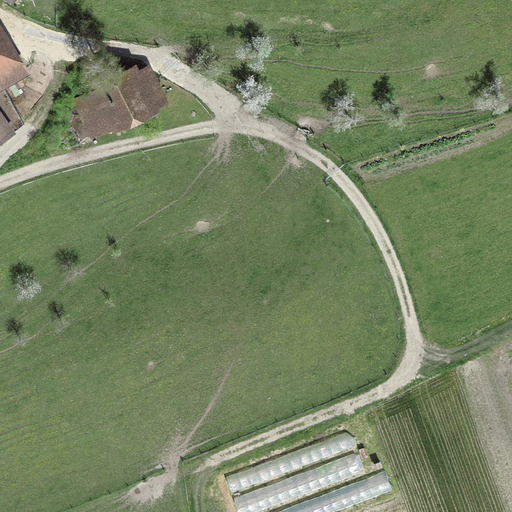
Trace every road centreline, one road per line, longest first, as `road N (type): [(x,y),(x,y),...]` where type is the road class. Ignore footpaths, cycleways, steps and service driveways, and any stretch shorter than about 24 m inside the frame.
road 1 (track): [(0,187),(89,156),(236,129),(292,144),(334,170),(375,225),(411,318),(413,383),(240,454),(205,476),(191,496),(196,511)]
road 2 (track): [(236,129),(220,101),(148,56),(66,43),(0,14)]
road 3 (track): [(0,160),(45,115),(59,67),(57,40)]
